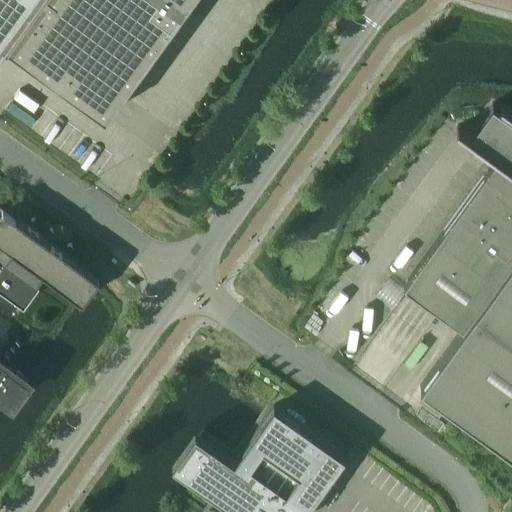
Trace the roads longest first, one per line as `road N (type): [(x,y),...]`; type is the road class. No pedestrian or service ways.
road 1 (unclassified): [(180,282),(462,486),(473,511)]
road 2 (unclassified): [(180,282),(382,0)]
road 3 (unclassified): [(17,511),(180,282)]
road 4 (unclassified): [(0,152),(180,282)]
